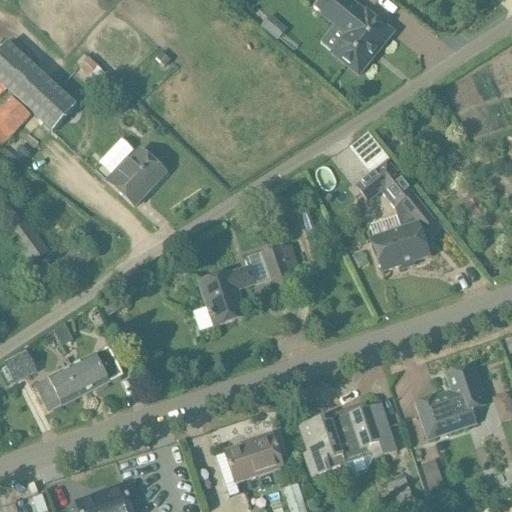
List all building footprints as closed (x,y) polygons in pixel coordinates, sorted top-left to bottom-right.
[(330,0),(320,0),(313,9),(322,16),(321,16),(347,37),(332,57),(359,78),(393,36),(366,14),(365,16),(344,0),(334,0),(333,2),(330,0)] [(271,18),(261,29),(278,43),(287,32),(271,18)] [(76,110),(6,46),(0,52),(0,87),(52,136),(76,110)] [(160,52),(154,59),(163,68),(170,61),(160,52)] [(88,60),(78,70),(87,79),(97,69),(88,60)] [(0,151),(30,119),(11,101),(0,113),(0,151)] [(151,164),(139,153),(129,165),(126,162),(105,184),(133,210),(164,176),(162,174),(162,169),(155,163),(151,164)] [(394,210),(401,233),(372,242),(383,275),(429,260),(420,234),(425,232),(433,225),(386,167),(355,192),(367,206),(381,194),(394,210)] [(49,254),(26,223),(8,236),(31,267),(49,254)] [(98,258),(86,244),(52,271),(65,286),(98,258)] [(303,283),(292,248),(282,251),(281,248),(261,255),(274,294),(301,285),(301,284),(303,283)] [(173,264),(171,281),(186,283),(189,266),(173,264)] [(254,289),(247,270),(199,287),(214,332),(246,321),(237,295),(254,289)] [(64,327),(53,333),(61,349),(73,343),(64,327)] [(71,370),(85,398),(122,379),(108,351),(71,370)] [(38,376),(27,354),(4,366),(15,387),(22,384),(38,376)] [(63,409),(85,398),(71,370),(50,381),(50,382),(36,388),(49,416),(63,409)] [(486,408),(473,370),(447,379),(452,395),(416,407),(428,442),(475,426),(471,413),(486,408)] [(349,418),(361,452),(367,450),(371,463),(396,455),(381,408),(349,418)] [(323,421),(299,429),(307,455),(303,456),(311,480),(345,469),(346,472),(356,477),(367,473),(371,463),(367,450),(361,452),(349,418),(325,426),(323,421)] [(226,456),(216,459),(225,487),(229,499),(239,496),(235,485),(282,470),(272,438),(257,442),(258,444),(225,455),(226,456)] [(415,511),(405,480),(387,486),(390,495),(395,493),(400,511),(415,511)] [(130,511),(122,487),(106,493),(107,495),(76,506),(78,511),(130,511)] [(302,511),(297,487),(287,490),(292,511),(302,511)]
